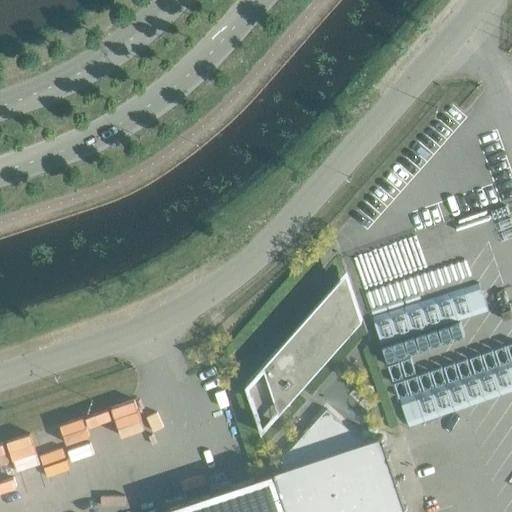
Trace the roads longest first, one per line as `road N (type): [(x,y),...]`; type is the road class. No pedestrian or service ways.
road 1 (unclassified): [(488,0),(276,240),(225,285),(111,342),(0,378)]
road 2 (secondary): [(0,173),(78,146),(149,106),(259,0)]
road 3 (secondary): [(175,0),(92,67),(0,107)]
